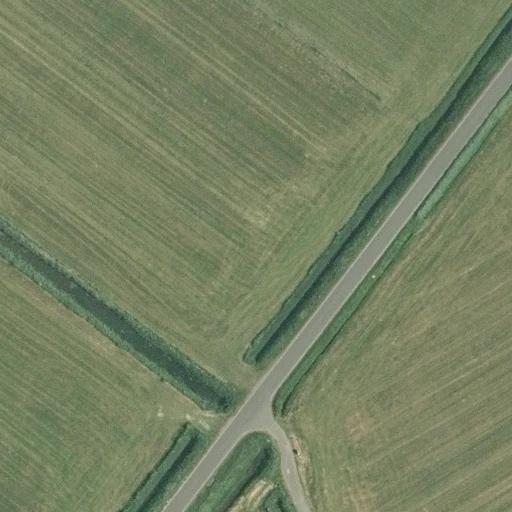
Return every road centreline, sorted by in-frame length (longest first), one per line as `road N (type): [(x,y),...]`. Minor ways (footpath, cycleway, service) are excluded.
road 1 (unclassified): [(252,407),(511,72)]
road 2 (unclassified): [(172,511),(252,407)]
road 3 (unclassified): [(306,511),(286,451),(252,407)]
